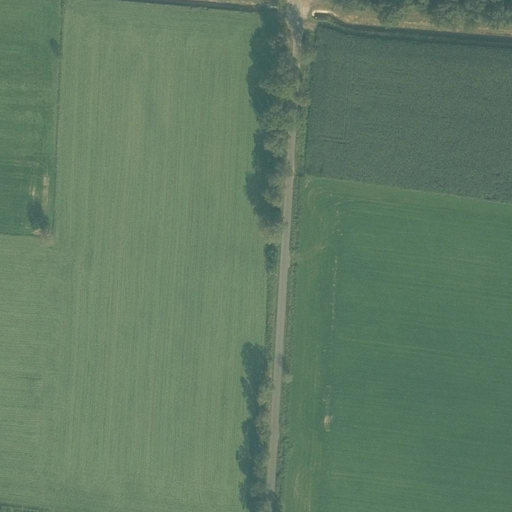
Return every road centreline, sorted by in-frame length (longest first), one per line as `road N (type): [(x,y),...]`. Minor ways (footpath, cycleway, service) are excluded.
road 1 (unclassified): [(261,511),(292,0)]
road 2 (track): [(511,26),(291,8)]
